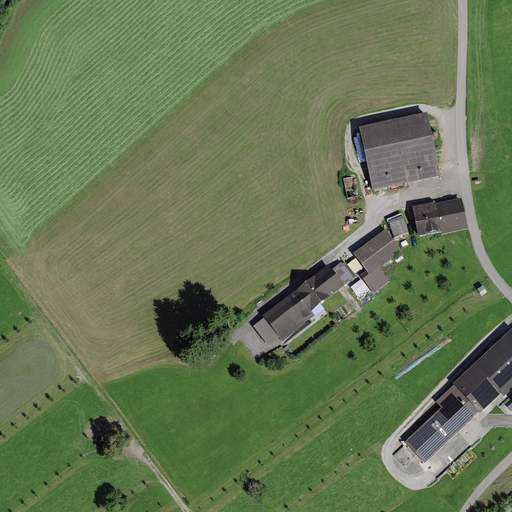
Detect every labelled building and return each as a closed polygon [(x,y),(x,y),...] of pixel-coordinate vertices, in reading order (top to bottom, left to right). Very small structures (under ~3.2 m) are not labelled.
[(428,118),(362,131),(374,192),(439,179),(428,118)] [(460,202),(414,209),(419,238),(464,232),(460,202)] [(406,218),(391,222),(396,237),(410,233),(406,218)] [(403,253),(385,232),(355,257),(373,278),(382,270),(383,270),(403,253)] [(386,268),(368,284),(379,296),(397,281),(386,268)] [(329,269),(254,325),(270,347),(281,338),(285,344),(316,321),(311,314),(344,289),(329,269)] [(511,387),(511,334),(438,402),(444,408),(406,443),(427,465),(511,387)]
